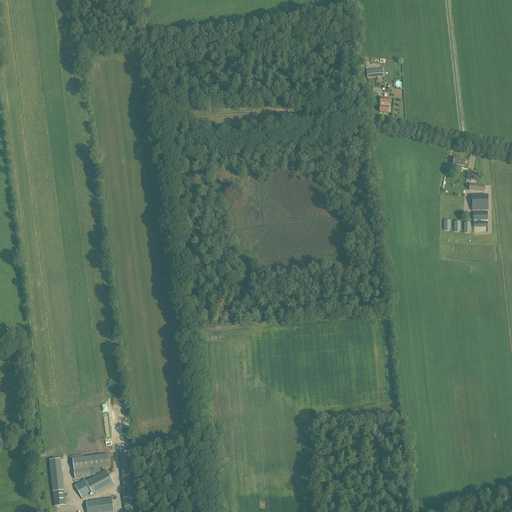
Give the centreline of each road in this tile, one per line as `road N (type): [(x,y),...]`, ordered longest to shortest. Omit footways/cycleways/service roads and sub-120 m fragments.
road 1 (unclassified): [(511,154),(375,126),(218,143),(195,137),(163,103),(140,0)]
road 2 (unknown): [(448,0),(462,144)]
